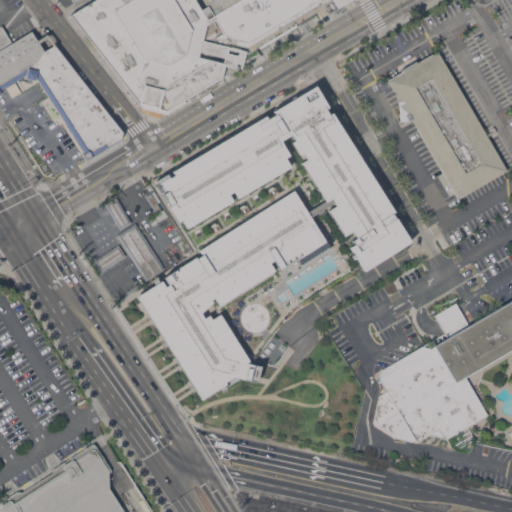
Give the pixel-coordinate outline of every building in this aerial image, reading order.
[(91,0),(195,0),(201,9),(207,5),(204,0),(336,0),(336,1),(339,7),(321,17),(317,11),(301,21),(298,31),(288,28),(256,48),(259,53),(241,64),(240,68),(235,67),(216,80),(216,81),(209,86),(208,84),(200,89),(200,90),(193,95),(192,94),(184,99),(184,100),(177,104),(176,103),(166,109),(139,102),(70,13),(91,0)] [(0,51),(0,24),(1,24),(12,42),(31,30),(32,32),(0,51)] [(44,51),(55,44),(123,132),(120,139),(86,159),(82,153),(85,152),(39,81),(36,76),(35,79),(25,77),(26,74),(22,76),(17,79),(0,90),(1,92),(0,92),(0,51),(32,32),(44,51)] [(507,170),(458,199),(411,118),(400,121),(398,104),(397,101),(396,99),(395,94),(395,91),(394,91),(387,79),(401,71),(400,69),(416,61),(432,53),(432,54),(438,51),(507,170)] [(174,174),(172,171),(265,115),(267,118),(274,114),(272,111),(314,85),(327,106),(324,107),(328,113),(331,112),(393,211),(391,212),(409,241),(363,270),(348,246),(353,243),(351,240),(356,237),(351,230),(343,235),(328,210),(336,205),(333,201),(309,216),(329,247),(300,265),(296,258),(279,269),(273,259),(269,262),(273,269),(219,304),(214,296),(209,299),(211,302),(200,312),(203,317),(208,314),(210,319),(219,314),(250,363),(260,365),(257,380),(250,378),(249,379),(236,377),(201,399),(137,295),(161,280),(165,286),(169,284),(164,277),(199,255),(168,205),(159,192),(160,191),(154,182),(170,172),(172,175),(170,175),(171,176),(174,174)] [(145,195),(151,192),(154,190),(160,201),(158,203),(162,210),(165,208),(169,213),(158,220),(157,218),(154,220),(154,221),(151,223),(149,220),(152,217),(153,218),(156,216),(155,214),(157,213),(145,195)] [(131,222),(120,229),(114,219),(105,204),(116,197),(131,222)] [(157,257),(159,255),(166,265),(163,267),(164,268),(146,280),(117,235),(135,223),(157,257)] [(101,271),(94,260),(112,248),(118,244),(125,256),(119,260),(101,271)] [(382,369),(403,356),(401,353),(419,342),(421,345),(423,344),(424,345),(444,332),(433,315),(456,301),(469,323),(507,300),(508,302),(511,299),(511,347),(465,376),(486,412),(485,415),(467,426),(474,438),(471,451),(457,448),(449,436),(446,438),(429,434),(417,441),(415,438),(412,440),(393,437),(389,429),(380,428),(374,417),(379,394),(387,390),(380,377),(382,369)] [(0,511),(0,502),(18,491),(19,490),(20,490),(21,491),(21,492),(53,472),(52,471),(52,470),(53,468),(92,443),(93,443),(94,443),(95,444),(111,469),(111,470),(110,471),(110,472),(109,472),(109,487),(125,511),(0,511)]
